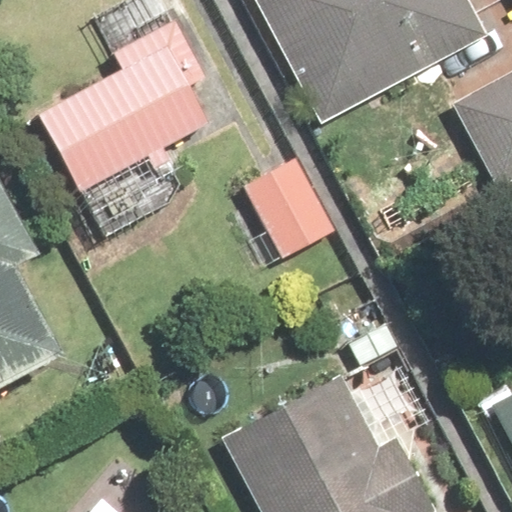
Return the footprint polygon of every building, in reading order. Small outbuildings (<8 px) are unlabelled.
[(261,0),(326,120),(503,26),(488,0),(261,0)] [(183,8),(31,87),(88,197),(241,117),(183,8)] [(511,67),(454,96),(500,190),(511,184),(511,67)] [(266,269),(286,257),(338,227),(297,157),(245,187),(270,229),(249,241),(266,269)] [(0,378),(64,349),(21,255),(37,247),(0,165),(0,378)] [(373,297),(333,321),(359,365),(400,343),(373,297)] [(429,511),(361,374),(229,439),(264,511),(429,511)] [(511,375),(494,385),(511,420),(511,375)]
